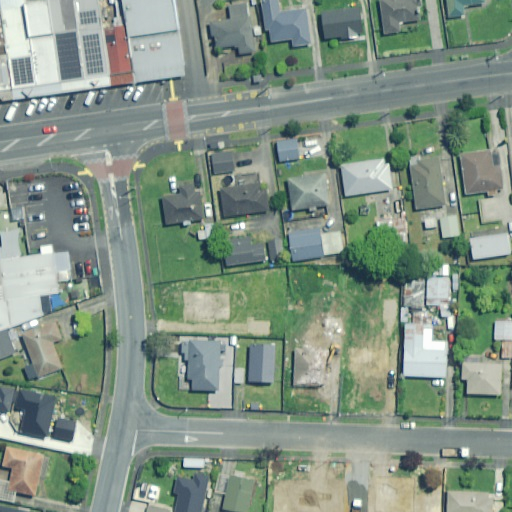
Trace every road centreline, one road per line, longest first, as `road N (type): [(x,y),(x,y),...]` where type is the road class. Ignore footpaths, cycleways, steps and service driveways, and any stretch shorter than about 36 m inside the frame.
road 1 (tertiary): [(102,129),(511,74)]
road 2 (residential): [(511,443),(122,430)]
road 3 (residential): [(102,129),(128,301),(122,430)]
